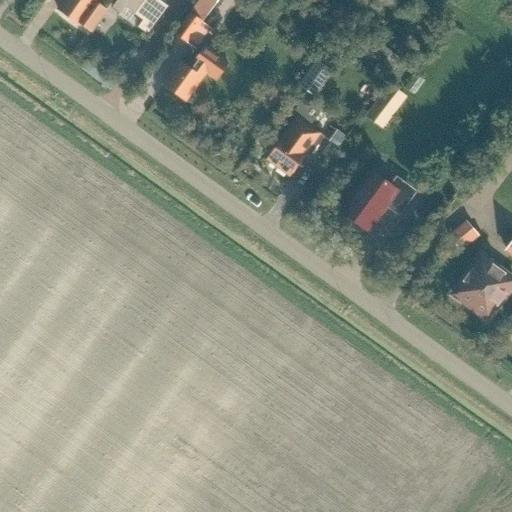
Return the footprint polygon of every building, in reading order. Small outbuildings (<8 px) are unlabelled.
[(111,0),(64,0),(57,10),(79,25),(80,24),(91,32),(106,10),(105,10),(111,0)] [(138,29),(140,27),(148,33),(167,6),(161,2),(161,0),(118,0),(112,8),(121,14),(121,17),(138,29)] [(198,0),(188,14),(199,21),(201,19),(202,20),(213,4),(216,6),(219,6),(221,3),(220,0),(198,0)] [(211,29),(199,21),(188,14),(174,34),(196,49),(211,29)] [(409,18),(394,40),(409,51),(424,30),(429,21),(419,14),(413,21),(409,18)] [(369,35),(355,55),(387,79),(401,59),(369,35)] [(162,86),(184,101),(205,73),(217,81),(229,62),(204,45),(196,57),(191,54),(186,54),(162,86)] [(333,73),(315,60),(297,85),(314,98),(333,73)] [(390,84),(364,116),(381,129),(406,97),(390,84)] [(270,146),(264,154),(268,157),(266,160),(289,176),(297,164),(301,167),(323,137),(297,118),(274,149),(270,146)] [(370,170),(340,211),(367,231),(385,207),(398,216),(416,192),(395,176),(390,184),(370,170)] [(466,221),(447,237),(459,252),(479,236),(466,221)] [(511,278),(480,255),(452,294),(487,320),(511,286),(511,278)]
